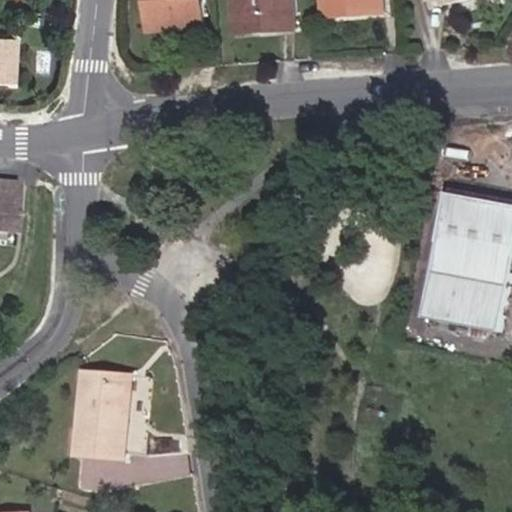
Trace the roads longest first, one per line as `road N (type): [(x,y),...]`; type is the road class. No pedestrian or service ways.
road 1 (residential): [(86,132),(511,86)]
road 2 (residential): [(80,243),(176,311),(218,511)]
road 3 (residential): [(80,243),(67,327),(0,388)]
road 4 (residential): [(99,0),(86,132)]
